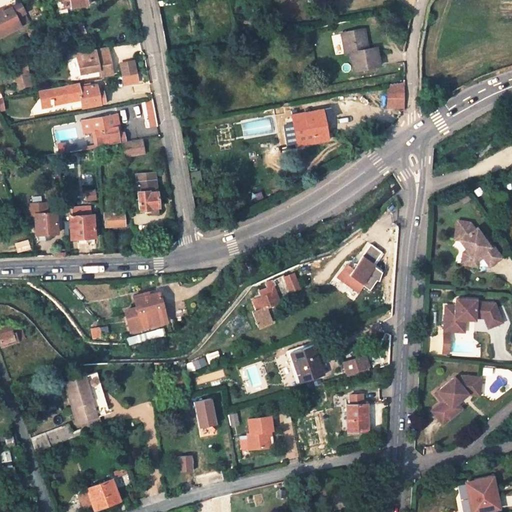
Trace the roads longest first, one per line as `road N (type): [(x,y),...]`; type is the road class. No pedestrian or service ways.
road 1 (tertiary): [(397,449),(417,179),(411,133)]
road 2 (tertiary): [(187,255),(141,0)]
road 3 (secondary): [(411,133),(306,207),(244,239),(187,255)]
road 4 (residential): [(149,511),(397,449)]
road 5 (secondary): [(187,255),(152,263),(0,264)]
road 6 (residential): [(48,511),(3,380)]
road 7 (residential): [(411,133),(412,49),(423,0)]
